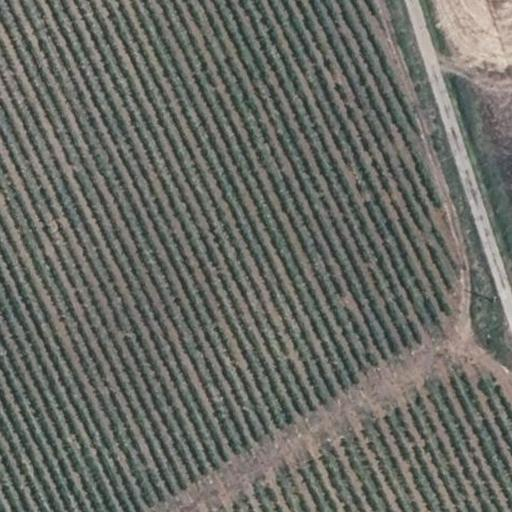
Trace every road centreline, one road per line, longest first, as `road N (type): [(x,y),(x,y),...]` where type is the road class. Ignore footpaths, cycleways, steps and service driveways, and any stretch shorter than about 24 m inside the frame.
road 1 (track): [(206,511),(511,322)]
road 2 (unclassified): [(511,314),(420,0)]
